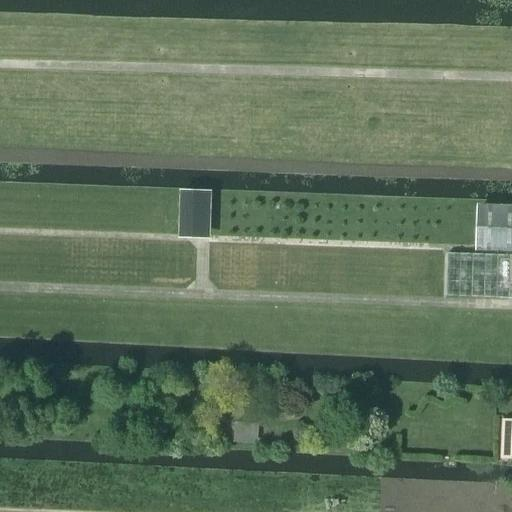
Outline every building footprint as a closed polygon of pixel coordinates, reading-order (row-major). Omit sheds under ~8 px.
[(182,194),(181,236),(204,237),(205,195),(182,194)] [(511,209),(479,209),(478,250),(511,250),(511,209)] [(511,257),(447,255),(446,297),(511,299),(511,257)] [(511,420),(502,420),(500,460),(511,460),(511,420)] [(258,424),(234,423),(233,442),(257,444),(258,424)]
